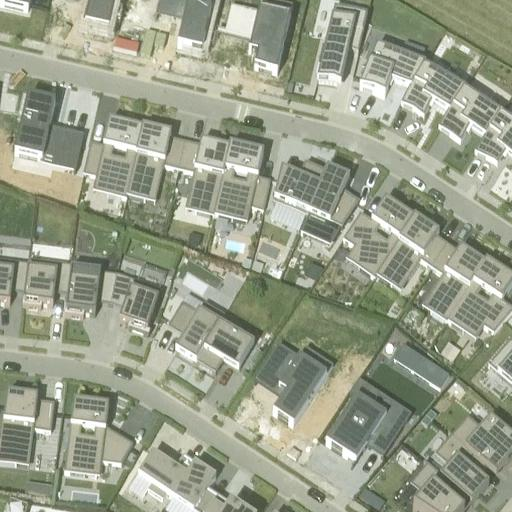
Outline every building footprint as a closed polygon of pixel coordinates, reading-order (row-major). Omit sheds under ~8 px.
[(1,0),(0,6),(0,9),(27,15),(30,0),(1,0)] [(59,0),(56,14),(85,21),(79,48),(103,54),(116,0),(59,0)] [(172,70),(196,76),(214,0),(159,0),(151,36),(178,43),(172,70)] [(317,83),(316,86),(340,92),(348,57),(357,59),(367,19),(334,11),(317,83)] [(368,68),(359,93),(384,102),(391,87),(409,94),(410,94),(423,70),(424,70),(424,69),(376,51),(369,68),(368,68)] [(409,94),(401,110),(423,122),(432,108),(448,117),(463,94),(464,94),(464,93),(424,70),(423,70),(410,94),(409,94)] [(448,117),(438,132),(460,146),(469,132),(484,142),(500,119),(500,118),(464,94),(463,94),(448,117)] [(26,103),(12,159),(39,166),(40,164),(39,164),(42,155),(56,158),(55,162),(77,167),(83,142),(81,141),(80,143),(64,139),(64,137),(62,136),(61,139),(47,135),(53,110),(26,103)] [(484,142),(474,157),(496,171),(505,157),(511,161),(511,126),(500,119),(484,142)] [(90,148),(83,179),(96,181),(110,185),(107,199),(126,204),(127,201),(126,200),(142,133),(109,126),(102,151),(90,148)] [(142,133),(126,200),(127,201),(145,205),(148,190),(158,193),(163,172),(178,175),(185,147),(169,143),(170,139),(142,132),(142,133)] [(185,147),(178,175),(193,179),(188,200),(198,203),(195,217),(213,221),(214,220),(213,219),(229,153),(228,153),(201,147),(200,151),(185,147)] [(229,153),(213,219),(214,220),(232,224),(235,209),(250,213),(263,216),(270,185),(257,183),(263,158),(229,150),(228,153),(229,153)] [(280,179),(273,208),(307,222),(309,219),(308,218),(326,177),(325,176),(304,168),(299,182),(281,174),(280,179)] [(326,177),(308,218),(309,219),(341,232),(357,208),(342,198),(343,196),(349,182),(326,173),(325,176),(326,177)] [(360,219),(342,245),(353,252),(366,260),(358,273),(374,283),(376,281),(376,280),(413,223),(385,205),(371,226),(360,219)] [(413,223),(376,280),(376,281),(391,291),(399,278),(408,284),(420,266),(431,273),(447,249),(436,242),(438,238),(414,222),(413,223)] [(442,280),(430,299),(438,304),(430,317),(446,327),(447,326),(484,269),(460,253),(458,256),(447,249),(431,273),(442,280)] [(251,265),(242,263),(240,271),(249,273),(251,265)] [(0,307),(10,309),(11,297),(24,299),(27,269),(0,265),(0,307)] [(24,299),(22,311),(41,313),(41,309),(53,310),(54,298),(67,300),(70,274),(71,270),(28,265),(27,269),(24,299)] [(254,266),(251,273),(260,276),(263,269),(254,266)] [(484,269),(447,326),(463,336),(471,324),(483,332),(493,338),(511,315),(511,313),(501,306),(511,288),(511,283),(486,266),(484,269)] [(67,300),(65,320),(83,322),(84,318),(95,319),(96,308),(110,309),(116,280),(70,274),(67,300)] [(116,280),(110,309),(123,314),(119,326),(129,330),(128,333),(148,339),(149,335),(147,335),(160,295),(116,280)] [(181,308),(168,331),(180,337),(181,336),(185,338),(184,341),(175,355),(196,367),(219,328),(224,320),(203,308),(197,318),(181,308)] [(219,328),(196,367),(215,379),(222,366),(238,375),(239,373),(253,349),(221,330),(221,329),(219,328)] [(511,346),(510,344),(488,370),(511,390),(511,346)] [(278,349),(258,380),(285,398),(272,419),(293,433),(327,381),(278,349)] [(256,353),(249,365),(254,369),(262,357),(256,353)] [(1,425),(0,432),(0,467),(16,470),(18,455),(30,457),(33,435),(50,437),(54,408),(36,406),(37,402),(7,398),(3,425),(1,425)] [(70,430),(64,477),(84,480),(86,465),(101,467),(121,470),(132,449),(105,433),(108,411),(74,406),(71,430),(70,430)] [(352,410),(323,452),(346,468),(360,448),(380,463),(403,430),(381,414),(374,425),(352,410)] [(431,424),(436,419),(430,414),(426,419),(431,424)] [(431,424),(426,419),(421,426),(426,430),(431,424)] [(451,440),(451,441),(487,471),(486,472),(495,480),(504,470),(511,460),(511,441),(489,422),(480,433),(467,421),(451,440)] [(451,441),(435,459),(448,470),(440,480),(439,481),(462,500),(461,501),(471,509),(488,488),(479,480),(486,472),(487,471),(451,441)] [(175,473),(152,458),(138,480),(151,489),(148,495),(162,504),(166,499),(172,503),(194,469),(183,461),(175,473)] [(207,494),(215,482),(194,469),(172,503),(185,511),(209,511),(217,501),(207,494)] [(426,470),(410,489),(423,499),(414,511),(457,511),(454,509),(461,501),(462,500),(439,481),(440,480),(426,469),(426,470)] [(358,502),(367,508),(373,499),(364,493),(358,502)] [(209,511),(233,511),(228,508),(217,501),(209,511)]
